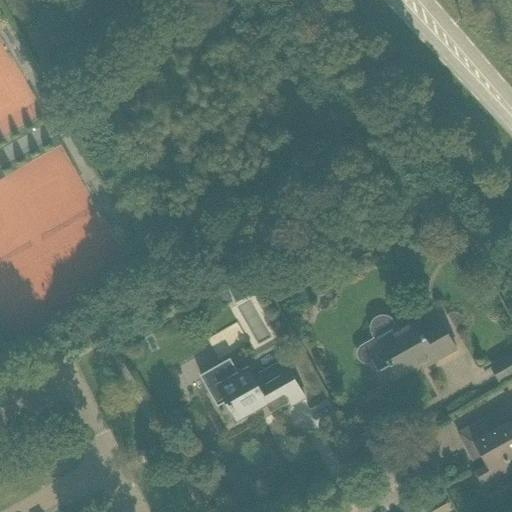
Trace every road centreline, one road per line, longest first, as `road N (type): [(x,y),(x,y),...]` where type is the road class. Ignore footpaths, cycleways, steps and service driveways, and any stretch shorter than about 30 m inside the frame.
road 1 (residential): [(111,462),(72,382),(0,419)]
road 2 (primary): [(511,116),(419,11)]
